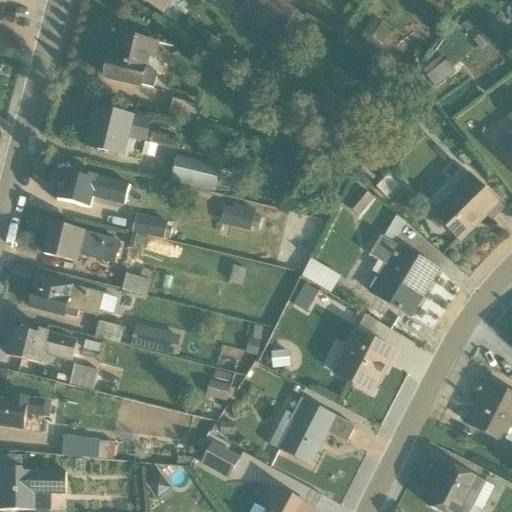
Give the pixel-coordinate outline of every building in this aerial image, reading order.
[(142,0),(166,15),(174,0),(142,0)] [(276,0),(248,0),(238,16),(278,41),(283,32),(293,38),(304,20),(295,14),(296,12),(276,0)] [(364,35),(360,41),(374,51),(379,45),(381,46),(391,31),(372,18),(362,32),(364,35)] [(151,73),(158,45),(121,36),(114,64),(109,63),(105,79),(152,91),(156,74),(151,73)] [(441,56),(421,72),(434,88),(454,73),(441,56)] [(260,61),(243,69),(250,82),(264,76),(263,74),(266,72),(260,61)] [(270,65),(269,70),(270,72),(278,77),(281,77),(286,74),(286,69),(285,68),(276,62),(271,64),(270,65)] [(197,108),(173,101),(169,116),(193,123),(197,108)] [(244,104),(240,115),(254,121),(258,110),(244,104)] [(96,155),(124,161),(129,141),(147,144),(152,122),(132,118),(131,121),(95,113),(88,149),(97,151),(96,155)] [(511,115),(508,119),(511,124),(511,137),(496,150),(511,170),(511,115)] [(235,171),(176,158),(171,182),(230,195),(235,171)] [(304,158),(299,172),(311,176),(315,162),(304,158)] [(57,202),(91,211),(94,201),(125,208),(130,186),(80,174),(79,178),(64,174),(57,202)] [(491,223),(504,210),(468,175),(456,187),(459,190),(428,221),(440,234),(444,230),(459,245),(486,218),(491,223)] [(387,177),(376,189),(386,199),(397,187),(387,177)] [(361,189),(345,208),(357,217),(373,200),(361,189)] [(225,208),(220,225),(249,234),(250,229),(258,231),(261,219),(252,217),(254,211),(234,206),(233,210),(225,208)] [(133,214),(129,231),(167,241),(169,231),(157,228),(159,220),(133,214)] [(396,216),(387,234),(398,241),(408,222),(396,216)] [(121,246),(87,236),(52,226),(45,249),(43,256),(78,266),(81,257),(115,267),(121,246)] [(424,297),(439,271),(380,238),(369,258),(383,267),(368,293),(407,316),(419,295),(424,297)] [(233,267),(229,283),(242,287),(246,271),(233,267)] [(126,276),(122,291),(148,298),(154,275),(142,272),(140,280),(126,276)] [(37,280),(29,310),(66,319),(68,312),(97,320),(99,312),(113,316),(117,300),(37,280)] [(303,285),(297,295),(312,304),(318,294),(303,285)] [(97,323),(94,339),(121,345),(124,330),(97,323)] [(133,344),(178,357),(184,336),(139,323),(133,344)] [(14,332),(11,349),(8,359),(43,367),(45,357),(73,363),(77,342),(30,331),(29,336),(14,332)] [(373,395),(395,352),(356,332),(334,375),(373,395)] [(187,364),(186,378),(207,379),(208,365),(187,364)] [(98,373),(75,367),(70,385),(93,391),(98,373)] [(511,394),(487,381),(476,402),(482,405),(470,429),(511,451),(511,449),(511,394)] [(13,404),(0,402),(0,429),(22,433),(24,417),(43,420),(45,404),(14,399),(13,404)] [(346,445),(355,428),(301,401),(293,418),(286,414),(269,448),(310,469),(327,435),(346,445)] [(73,437),(48,433),(45,449),(70,453),(73,437)] [(242,453),(212,437),(197,464),(227,480),(242,453)] [(474,507),(485,485),(444,464),(436,481),(441,483),(429,508),(437,511),(480,511),(481,511),(474,507)] [(66,497),(66,471),(0,470),(0,511),(35,511),(35,496),(66,497)] [(313,511),(314,510),(277,490),(264,511),(313,511)]
